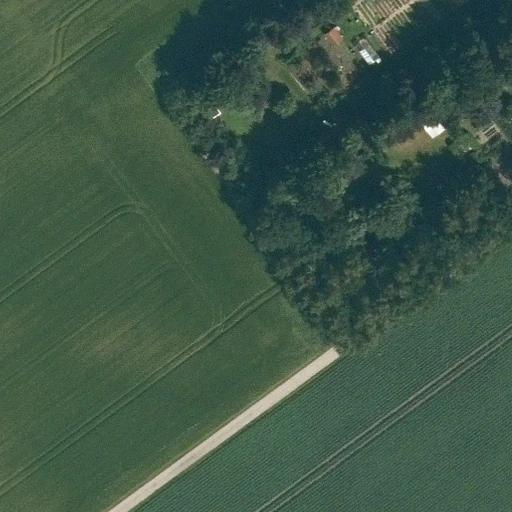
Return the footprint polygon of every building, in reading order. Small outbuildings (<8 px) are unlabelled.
[(387,57),(422,33),(407,10),(371,34),(387,57)] [(332,45),(342,38),(334,26),(323,34),(328,40),(331,44),(332,45)] [(379,57),(365,38),(355,46),(368,64),(379,57)] [(219,113),(214,106),(206,111),(211,119),(219,113)] [(233,131),(229,125),(221,131),(225,136),(233,131)]
